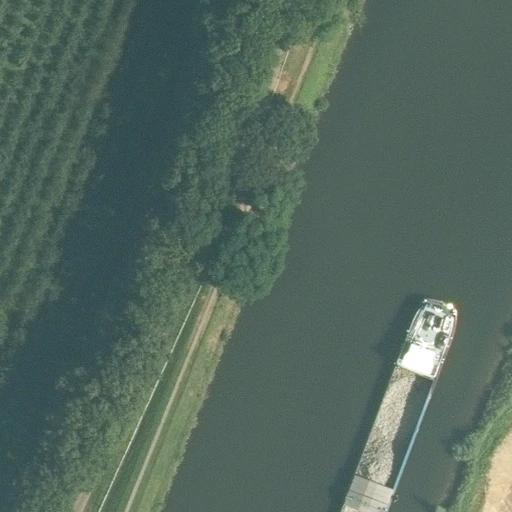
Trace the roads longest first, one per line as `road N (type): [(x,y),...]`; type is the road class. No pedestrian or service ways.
road 1 (unclassified): [(74,511),(231,179),(294,0)]
road 2 (track): [(205,0),(120,267),(19,511)]
